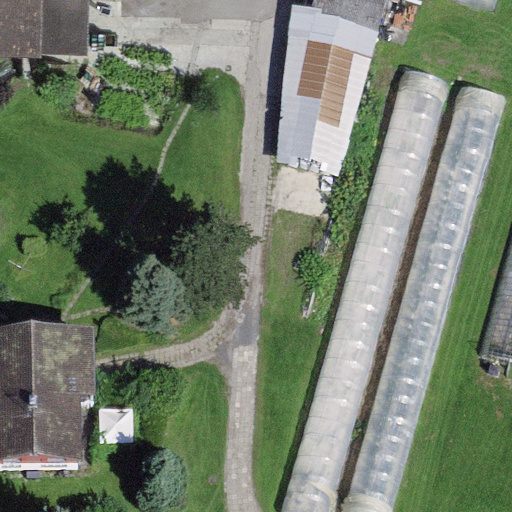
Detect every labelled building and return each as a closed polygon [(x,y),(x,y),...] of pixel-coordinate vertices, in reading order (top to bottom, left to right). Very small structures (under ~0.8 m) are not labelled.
[(0,0),(0,85),(70,86),(67,17),(222,9),(222,0),(0,0)] [(298,4),(282,166),(350,172),(361,60),(387,63),(393,0),(324,0),(324,6),(298,4)] [(406,511),(501,93),(407,72),(333,402),(375,411),(352,511),(406,511)] [(81,375),(0,374),(0,511),(68,511),(63,452),(81,452),(81,375)] [(324,428),(302,499),(334,509),(356,438),(324,428)]
